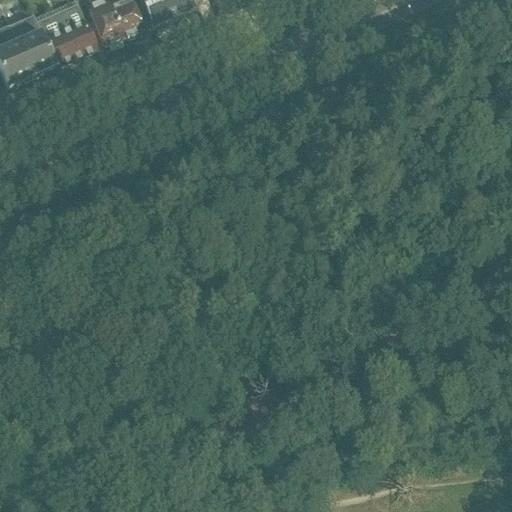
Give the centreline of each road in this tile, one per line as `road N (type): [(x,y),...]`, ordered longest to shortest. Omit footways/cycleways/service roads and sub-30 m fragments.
road 1 (track): [(511,314),(77,511)]
road 2 (primary): [(0,192),(416,0)]
road 3 (residential): [(304,0),(0,141)]
